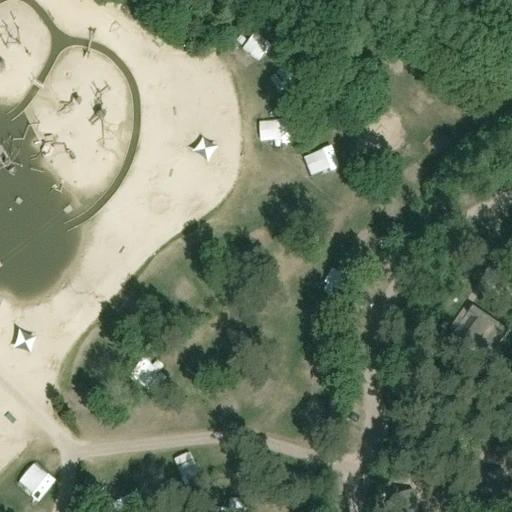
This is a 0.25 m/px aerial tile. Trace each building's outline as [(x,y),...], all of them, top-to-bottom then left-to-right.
[(265,38),(250,64),(266,74),(281,47),(265,38)] [(413,98),(431,119),(444,108),(426,87),(413,98)] [(471,124),(450,128),(454,150),(476,146),(471,124)] [(415,195),(425,205),(442,188),(433,178),(415,195)] [(402,230),(412,215),(390,200),(380,214),(402,230)] [(261,260),(273,251),(253,227),(242,237),(261,260)] [(377,263),(387,250),(364,234),(354,247),(377,263)] [(478,298),(454,316),(467,333),(491,314),(478,298)] [(230,359),(216,362),(219,381),(233,379),(230,359)] [(260,382),(269,396),(285,385),(276,372),(260,382)] [(231,417),(245,407),(233,389),(218,399),(231,417)] [(183,409),(188,428),(202,425),(197,405),(183,409)] [(103,431),(132,442),(140,421),(111,410),(103,431)] [(476,484),(488,511),(499,511),(511,506),(511,492),(502,472),(476,484)] [(386,504),(389,511),(422,511),(413,492),(386,504)] [(114,511),(139,511),(142,511),(133,494),(111,506),(114,511)] [(32,495),(26,511),(54,511),(58,505),(32,495)]
